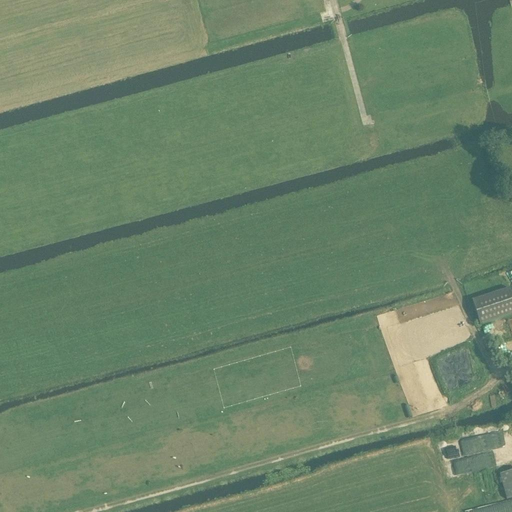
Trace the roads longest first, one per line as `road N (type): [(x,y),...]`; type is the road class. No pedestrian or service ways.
road 1 (track): [(81,511),(463,409),(511,368)]
road 2 (track): [(511,94),(369,132),(333,0)]
